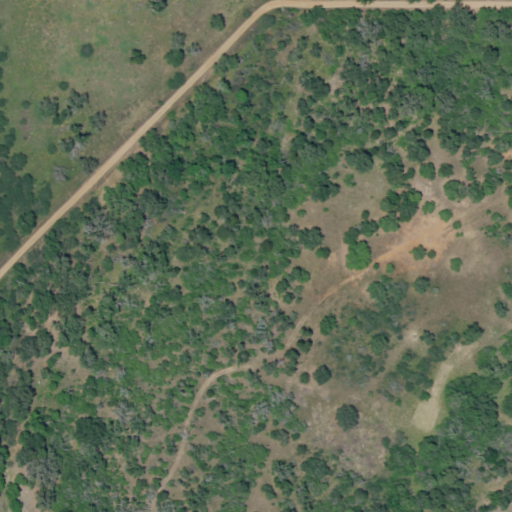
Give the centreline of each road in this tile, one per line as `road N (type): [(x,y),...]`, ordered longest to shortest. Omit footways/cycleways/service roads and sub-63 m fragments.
road 1 (residential): [(0,274),(266,3),(294,0)]
road 2 (residential): [(349,0),(499,0)]
